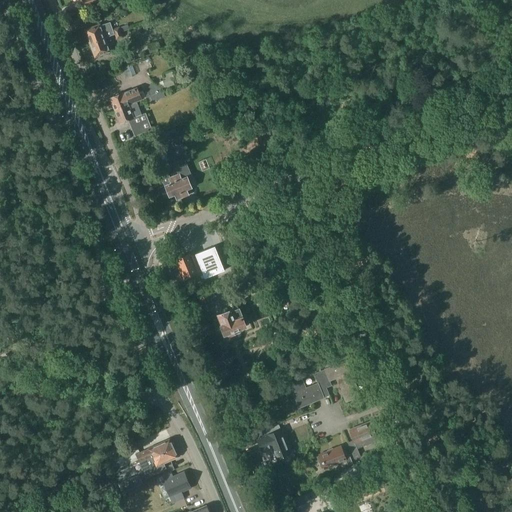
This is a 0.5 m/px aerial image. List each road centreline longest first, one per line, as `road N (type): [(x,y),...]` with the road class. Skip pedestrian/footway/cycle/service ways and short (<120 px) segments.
road 1 (primary): [(237,511),(127,247)]
road 2 (primary): [(32,0),(127,247)]
road 3 (unclassified): [(148,239),(50,0)]
road 4 (track): [(167,403),(0,346)]
road 5 (residential): [(220,511),(167,403)]
